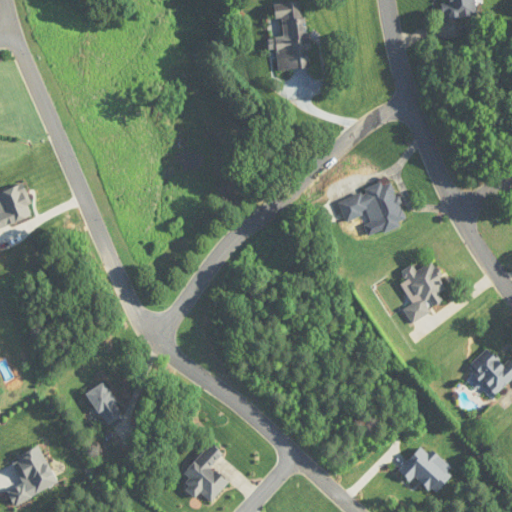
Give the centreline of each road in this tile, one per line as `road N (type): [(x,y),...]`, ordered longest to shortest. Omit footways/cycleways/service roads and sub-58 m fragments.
road 1 (residential): [(359,511),(249,409),(157,340),(138,314),(5,0)]
road 2 (residential): [(411,100),(226,252),(157,340)]
road 3 (residential): [(387,0),(432,156),(511,293)]
